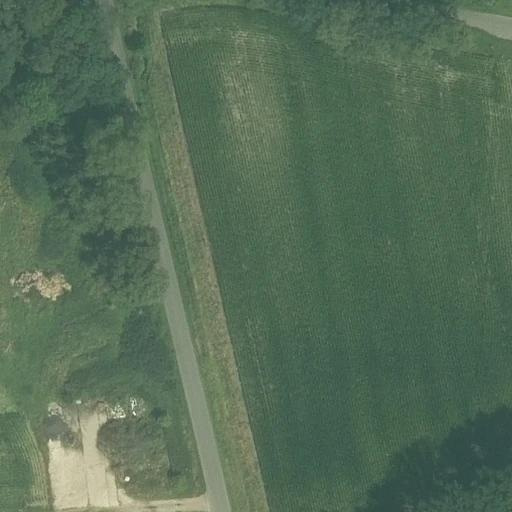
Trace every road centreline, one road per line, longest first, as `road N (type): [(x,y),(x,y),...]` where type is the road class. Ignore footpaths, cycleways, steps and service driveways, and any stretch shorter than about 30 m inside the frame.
road 1 (unclassified): [(218,511),(103,0)]
road 2 (unclassified): [(380,0),(511,27)]
